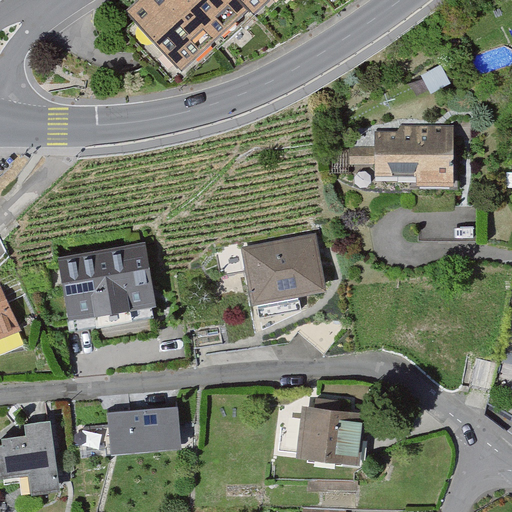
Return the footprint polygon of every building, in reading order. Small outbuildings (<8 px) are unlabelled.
[(143,0),(134,9),(190,69),(265,0),(143,0)] [(453,129),(378,131),(379,171),(454,169),(453,129)] [(349,172),(366,172),(366,151),(349,151),(349,172)] [(69,254),(82,318),(169,300),(156,236),(69,254)] [(313,240),(248,252),(256,299),(322,287),(313,240)] [(0,344),(21,335),(6,301),(0,303),(0,344)] [(364,415),(305,409),(300,456),(359,462),(364,415)] [(179,410),(113,414),(116,451),(182,446),(179,410)] [(51,425),(29,427),(30,438),(7,440),(7,448),(0,448),(0,452),(2,477),(31,475),(32,492),(56,490),(51,425)]
